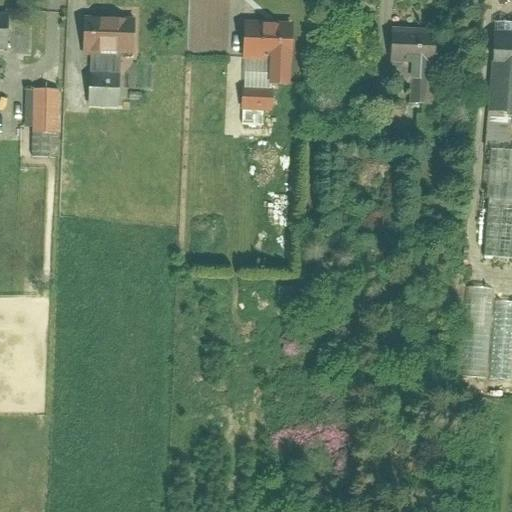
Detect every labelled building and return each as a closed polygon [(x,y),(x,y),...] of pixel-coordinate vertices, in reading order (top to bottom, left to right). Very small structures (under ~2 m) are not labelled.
[(85,13),(84,56),(134,56),(135,14),(85,13)] [(268,87),(292,87),(293,26),(247,25),(247,62),(268,62),(268,87)] [(511,29),(498,29),(497,66),(511,66),(511,29)] [(388,35),(388,75),(435,75),(436,36),(388,35)] [(497,113),(511,112),(511,66),(497,66),(497,113)] [(33,90),(33,157),(49,157),(49,135),(59,135),(59,90),(33,90)] [(511,200),(497,200),(497,237),(511,236),(511,200)] [(467,379),(488,379),(490,288),(470,288),(467,379)] [(511,379),(511,302),(492,303),(494,380),(511,379)]
